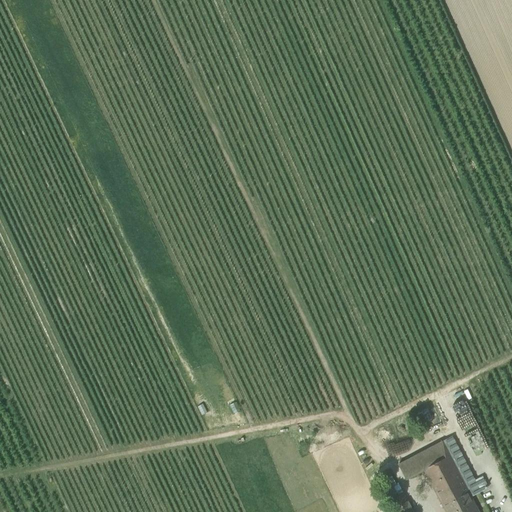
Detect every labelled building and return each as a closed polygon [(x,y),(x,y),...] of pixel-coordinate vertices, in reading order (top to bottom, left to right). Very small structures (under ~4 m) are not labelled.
[(449,457),(463,483),(473,477),(452,437),(442,442),(449,457)] [(406,480),(425,470),(424,470),(449,457),(442,442),(398,465),(406,480)] [(463,483),(449,457),(424,470),(425,470),(443,506),(468,493),(463,483)] [(382,482),(386,490),(396,485),(391,477),(382,482)] [(476,483),(473,477),(463,483),(468,493),(470,497),(488,488),(483,480),(476,483)] [(386,490),(397,511),(412,511),(398,484),(396,485),(386,490)] [(443,506),(446,511),(473,511),(477,510),(470,497),(468,493),(443,506)]
